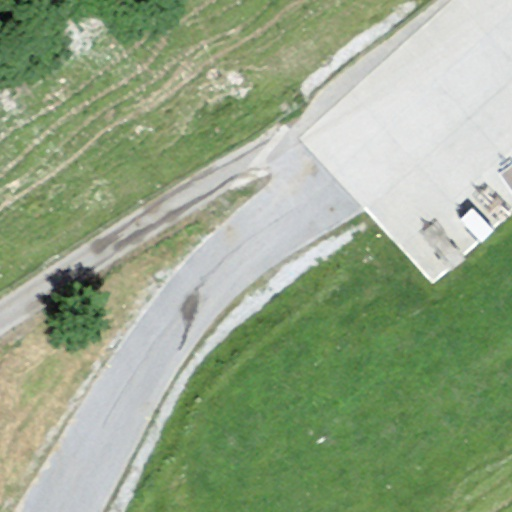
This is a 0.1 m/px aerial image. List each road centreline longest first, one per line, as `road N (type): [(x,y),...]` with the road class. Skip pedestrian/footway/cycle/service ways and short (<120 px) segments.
road 1 (unclassified): [(511,18),(226,279),(84,511)]
road 2 (track): [(0,315),(263,151),(323,126),(353,163)]
